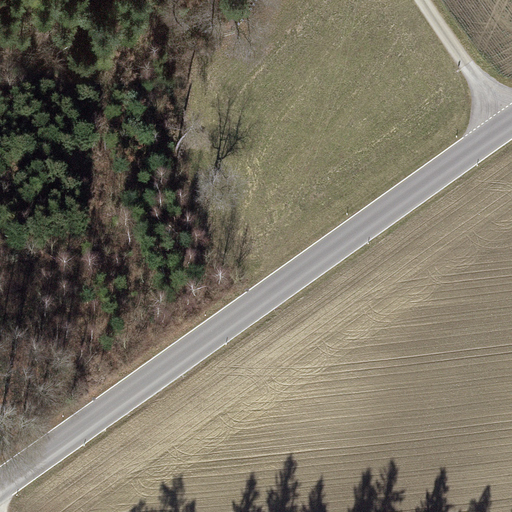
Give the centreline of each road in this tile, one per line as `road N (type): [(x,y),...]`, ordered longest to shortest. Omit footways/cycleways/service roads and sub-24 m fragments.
road 1 (tertiary): [(511,112),(267,292),(0,471)]
road 2 (track): [(426,0),(505,115)]
